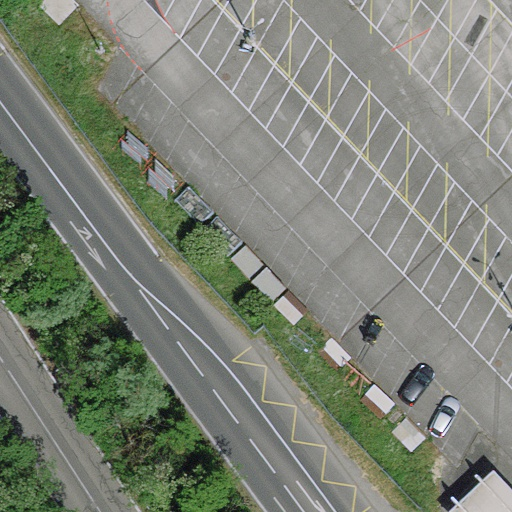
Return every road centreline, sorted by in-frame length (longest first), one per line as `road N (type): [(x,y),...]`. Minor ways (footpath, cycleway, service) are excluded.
road 1 (secondary): [(318,511),(0,100)]
road 2 (tertiary): [(0,355),(100,511)]
